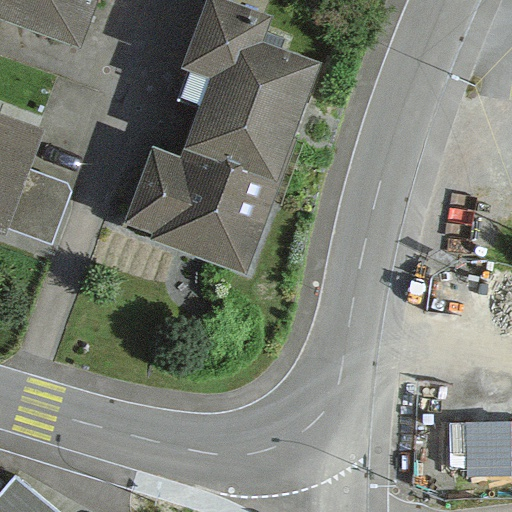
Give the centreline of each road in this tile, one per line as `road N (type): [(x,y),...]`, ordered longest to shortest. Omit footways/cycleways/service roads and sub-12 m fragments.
road 1 (tertiary): [(441,0),(375,178),(341,379),(317,416)]
road 2 (tertiary): [(0,395),(215,454),(276,446),(317,416)]
